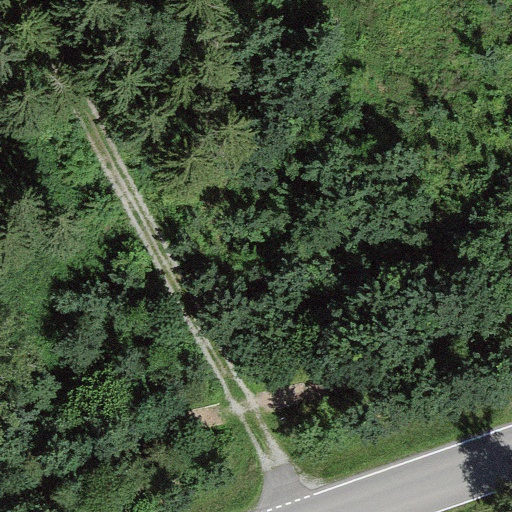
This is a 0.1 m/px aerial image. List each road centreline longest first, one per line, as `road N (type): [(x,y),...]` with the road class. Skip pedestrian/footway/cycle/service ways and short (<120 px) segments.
road 1 (track): [(34,0),(299,511)]
road 2 (tertiary): [(358,511),(511,457)]
